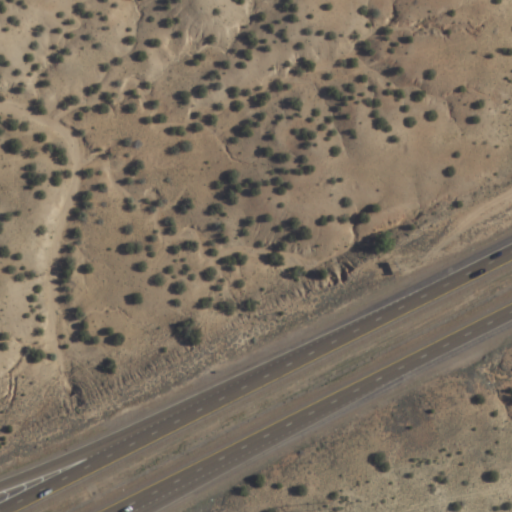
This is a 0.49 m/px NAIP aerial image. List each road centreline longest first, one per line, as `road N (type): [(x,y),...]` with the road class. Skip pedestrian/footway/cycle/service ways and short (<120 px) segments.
road 1 (motorway): [(511,251),(7,511)]
road 2 (motorway): [(133,511),(511,319)]
road 3 (motorway): [(205,411),(0,490)]
